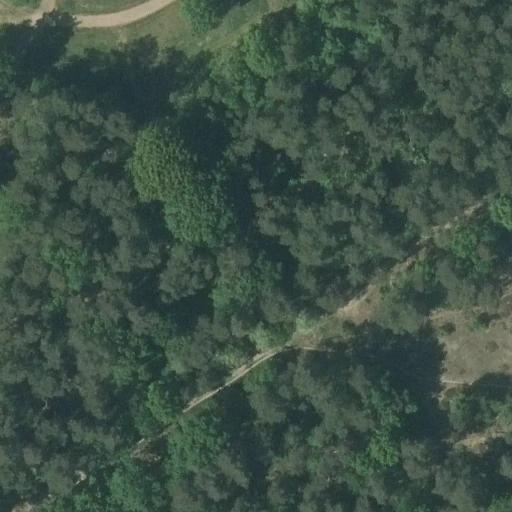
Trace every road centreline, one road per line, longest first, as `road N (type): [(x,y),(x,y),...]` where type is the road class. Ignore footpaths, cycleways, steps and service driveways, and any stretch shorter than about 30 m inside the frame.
road 1 (track): [(22,511),(308,330)]
road 2 (track): [(511,197),(308,330)]
road 3 (track): [(308,330),(390,330),(477,313),(511,296)]
